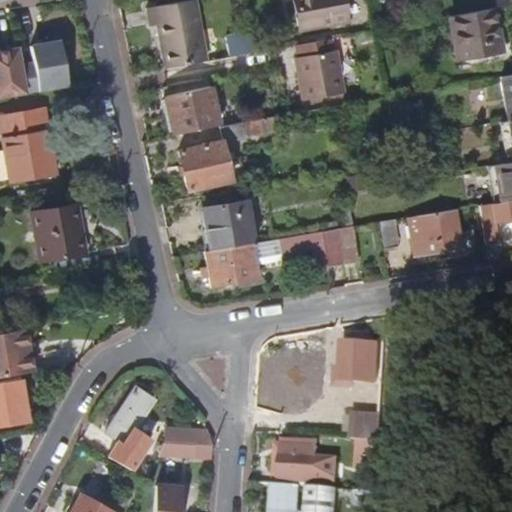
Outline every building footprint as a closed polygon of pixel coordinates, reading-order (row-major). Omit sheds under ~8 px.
[(214,61),(201,0),(200,0),(149,11),(152,27),(157,25),(166,70),(214,61)] [(346,21),(341,0),(293,0),(300,31),(346,21)] [(508,63),(499,10),(452,18),(461,71),(508,63)] [(346,92),(337,39),(294,47),(304,100),(346,92)] [(34,63),(21,65),(26,94),(69,87),(62,41),(32,46),(34,63)] [(18,48),(0,50),(0,98),(26,94),(21,65),(18,48)] [(215,91),(213,80),(168,89),(170,100),(215,91)] [(223,132),(215,91),(170,100),(177,140),(223,132)] [(58,175),(47,111),(2,119),(13,183),(58,175)] [(245,145),(242,128),(223,132),(226,148),(245,145)] [(233,188),(226,148),(181,157),(189,196),(233,188)] [(511,200),(511,163),(501,165),(506,201),(511,200)] [(511,200),(506,201),(483,205),(488,236),(500,234),(498,221),(511,218),(511,200)] [(256,244),(249,203),(204,211),(211,252),(255,244),(256,244)] [(85,254),(76,206),(33,214),(41,261),(85,254)] [(464,250),(457,209),(422,216),(426,241),(413,243),(416,258),(464,250)] [(399,243),(395,220),(382,222),(386,245),(399,243)] [(358,260),(353,227),(341,229),(346,262),(358,260)] [(346,262),(341,229),(282,239),(285,252),(316,247),(318,254),(330,253),(332,265),(346,262)] [(261,280),(255,244),(211,252),(207,252),(213,288),(261,280)] [(30,344),(27,331),(0,335),(0,377),(34,372),(32,356),(31,351),(30,344)] [(333,363),(336,334),(321,332),(318,361),(333,363)] [(379,382),(382,344),(347,342),(346,359),(338,358),(336,387),(355,389),(355,381),(379,382)] [(0,424),(29,420),(22,381),(0,384),(0,424)] [(133,430),(158,401),(141,387),(106,431),(138,458),(150,443),(133,430)] [(381,442),(382,428),(357,427),(356,440),(366,441),(381,442)] [(214,446),(209,431),(163,431),(163,446),(214,446)] [(381,442),(366,441),(365,462),(380,462),(381,442)] [(212,472),(214,446),(163,446),(152,472),(212,472)] [(313,488),(315,449),(282,447),(280,486),(313,488)] [(180,511),(182,488),(158,486),(155,511),(180,511)] [(336,511),(338,490),(313,488),(280,486),(272,486),(270,511),(336,511)] [(106,511),(82,498),(74,511),(106,511)]
